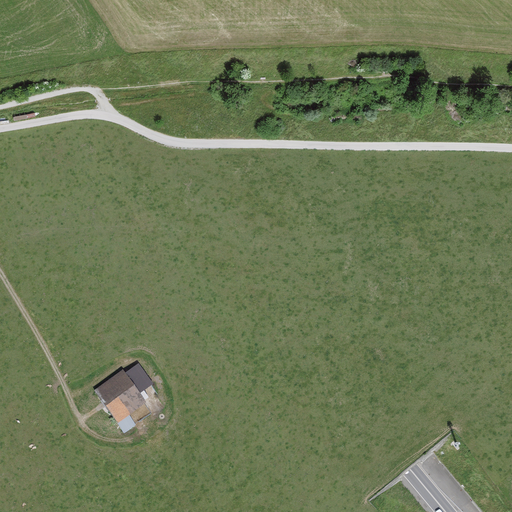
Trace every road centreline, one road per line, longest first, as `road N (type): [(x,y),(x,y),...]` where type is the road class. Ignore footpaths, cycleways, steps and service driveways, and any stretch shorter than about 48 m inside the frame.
road 1 (trunk): [(445,511),(49,0)]
road 2 (track): [(511,151),(179,146),(94,116),(0,129)]
road 3 (track): [(0,275),(82,421)]
